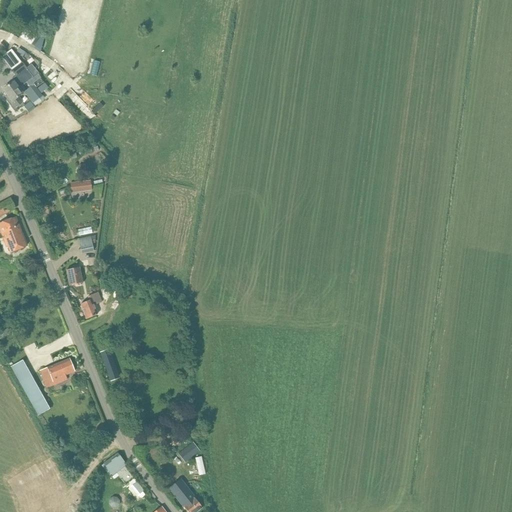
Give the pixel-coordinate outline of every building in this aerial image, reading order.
[(42,49),(46,37),(40,34),(35,47),(42,49)] [(3,90),(12,102),(11,102),(15,108),(22,102),(18,97),(23,94),(19,89),(25,84),(32,78),(26,70),(27,69),(22,63),(12,70),(17,77),(19,75),(21,78),(15,83),(14,82),(3,90)] [(23,93),(32,104),(42,97),(33,85),(23,93)] [(29,114),(35,109),(30,102),(23,107),(29,114)] [(91,146),(84,148),(85,155),(93,153),(91,146)] [(91,180),(70,183),(71,193),(92,191),(91,180)] [(0,205),(0,216),(15,208),(11,199),(2,204),(0,205)] [(0,223),(0,231),(3,241),(6,240),(11,252),(27,246),(16,218),(0,223)] [(91,227),(78,230),(79,236),(92,233),(91,227)] [(79,239),(81,254),(94,251),(92,244),(95,243),(95,236),(79,239)] [(66,270),(70,286),(82,283),(79,268),(66,270)] [(87,297),(89,301),(81,304),(87,319),(102,313),(98,304),(102,302),(98,292),(93,295),(87,297)] [(8,328),(0,332),(0,339),(11,334),(8,328)] [(100,354),(109,377),(116,375),(107,351),(100,354)] [(69,359),(39,372),(45,388),(58,383),(67,380),(65,375),(74,372),(69,359)] [(11,367),(33,407),(38,416),(50,409),(45,401),(23,360),(11,367)] [(183,463),(197,454),(191,445),(178,455),(183,463)] [(107,462),(104,464),(112,474),(114,473),(125,464),(117,454),(107,462)] [(131,480),(129,483),(131,486),(130,487),(138,496),(139,495),(142,499),(146,495),(143,492),(145,490),(137,481),(134,478),(131,480)] [(170,488),(169,488),(178,500),(183,507),(187,511),(196,511),(199,510),(202,508),(193,496),(194,496),(187,487),(181,479),(170,488)] [(109,500),(109,504),(111,507),(116,508),(119,505),(120,501),(117,497),(112,497),(109,500)]
